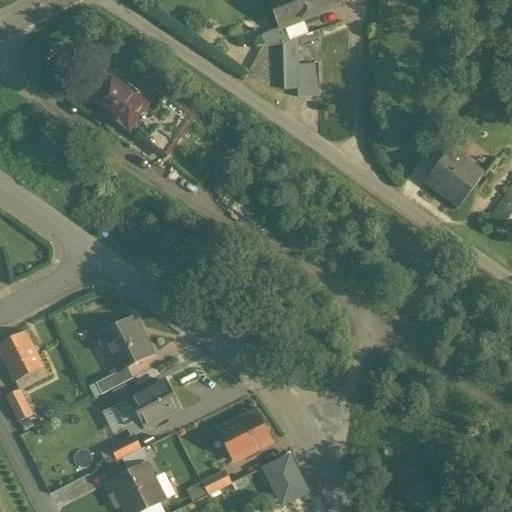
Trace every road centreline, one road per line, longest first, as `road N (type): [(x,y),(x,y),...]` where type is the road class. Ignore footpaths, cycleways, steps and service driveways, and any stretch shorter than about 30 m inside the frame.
road 1 (unclassified): [(111,0),(511,284)]
road 2 (unclassified): [(0,76),(382,329)]
road 3 (residential): [(309,431),(256,370),(106,257)]
road 4 (unclassified): [(382,329),(511,423)]
road 5 (residential): [(106,257),(0,182)]
road 6 (unclassified): [(309,431),(382,329)]
road 7 (residential): [(0,315),(106,257)]
